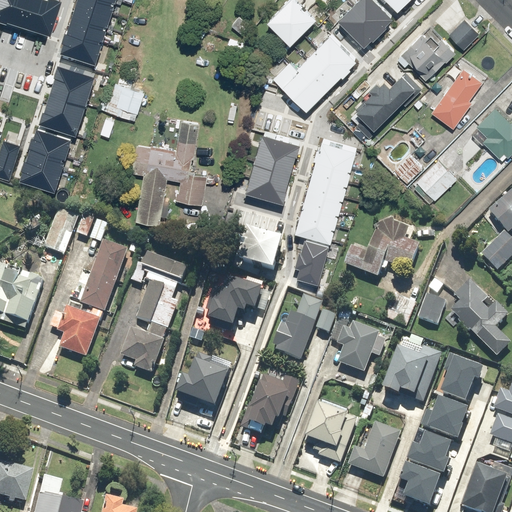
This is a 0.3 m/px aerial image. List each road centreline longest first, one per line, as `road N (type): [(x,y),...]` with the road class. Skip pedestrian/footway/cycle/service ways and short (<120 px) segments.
road 1 (residential): [(426,0),(325,110),(292,213),(289,262),(210,471)]
road 2 (unknown): [(153,449),(213,227),(196,205)]
road 3 (residential): [(0,391),(198,466)]
road 4 (unknown): [(272,493),(327,347)]
